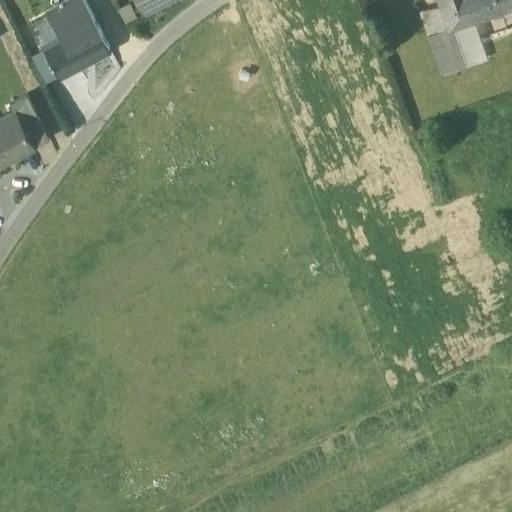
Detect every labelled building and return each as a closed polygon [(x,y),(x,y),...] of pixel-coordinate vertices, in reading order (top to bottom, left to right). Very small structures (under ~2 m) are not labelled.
[(67,30),(60,38),(44,46),(51,61),(49,62),(51,67),(54,66),(59,75),(109,49),(84,0),(65,0),(54,6),(67,30)] [(137,0),(144,13),(169,0),(137,0)] [(436,0),(438,7),(446,31),(452,29),(472,22),(465,0),(436,0)] [(511,0),(465,0),(472,22),(490,16),(500,13),(511,8),(511,0)] [(446,31),(438,7),(419,13),(427,36),(441,75),(466,67),(459,49),(460,49),(452,30),(452,29),(446,31)] [(500,13),(490,16),(492,21),(501,18),(500,13)] [(472,23),(452,30),(460,49),(459,49),(466,67),(487,60),(472,23)] [(27,95),(9,104),(13,112),(15,112),(24,129),(25,128),(40,121),(27,95)] [(13,112),(0,119),(0,164),(33,148),(25,131),(26,131),(25,128),(24,129),(15,112),(13,112)] [(391,180),(374,134),(382,130),(376,113),(350,123),(374,186),(391,180)]
